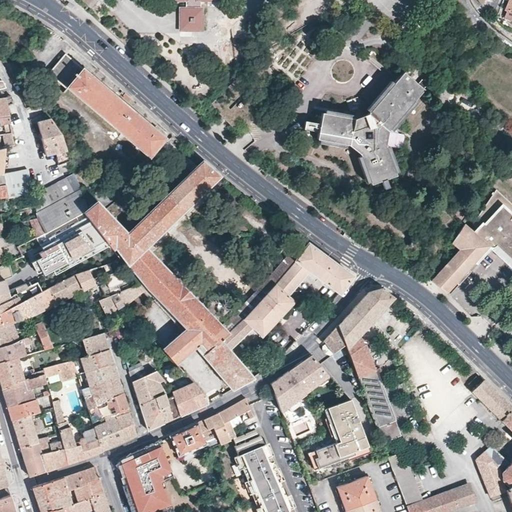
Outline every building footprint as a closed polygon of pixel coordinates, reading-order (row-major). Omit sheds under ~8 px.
[(185,0),(186,3),(180,3),(180,4),(180,24),(203,24),(202,2),(201,2),(200,0),(185,0)] [(165,138),(66,55),(49,75),(67,90),(69,89),(150,157),(165,138)] [(387,145),(389,129),(425,88),(406,71),(405,71),(369,112),(356,117),(325,112),(324,113),(320,137),(351,143),(363,152),(374,183),(398,174),(387,145)] [(38,98),(30,87),(20,91),(25,103),(38,98)] [(239,129),(258,108),(236,89),(218,110),(239,129)] [(0,124),(4,124),(10,123),(9,120),(5,97),(0,97),(0,124)] [(414,122),(430,110),(424,102),(408,115),(414,122)] [(23,129),(20,117),(9,120),(10,123),(12,132),(23,129)] [(56,152),(67,149),(63,136),(51,118),(37,122),(45,154),(46,154),(46,155),(47,154),(56,152)] [(303,121),(302,128),(315,130),(316,122),(303,121)] [(15,145),(12,133),(6,134),(3,135),(6,147),(7,146),(13,145),(15,145)] [(0,173),(5,173),(3,165),(17,162),(13,145),(7,146),(6,147),(0,147),(0,173)] [(67,149),(56,152),(58,163),(71,159),(67,149)] [(74,167),(71,159),(58,163),(61,172),(74,167)] [(196,348),(232,389),(252,378),(229,350),(251,328),(261,337),(295,301),(288,295),(309,271),(339,294),(352,276),(307,242),(299,253),(294,260),(276,283),(250,311),(228,333),(146,249),(176,219),(219,177),(202,162),(127,235),(97,202),(88,209),(84,212),(87,217),(107,242),(110,246),(112,249),(114,248),(145,285),(186,329),(164,348),(177,363),(196,348)] [(34,192),(28,167),(5,173),(7,185),(9,197),(34,192)] [(88,209),(79,184),(75,171),(56,181),(55,178),(41,185),(42,188),(34,192),(37,204),(38,211),(39,216),(43,232),(84,212),(88,209)] [(0,199),(9,197),(7,185),(0,186),(0,199)] [(502,208),(474,234),(487,245),(492,249),(494,248),(495,247),(496,246),(511,261),(511,224),(509,221),(511,218),(502,208)] [(32,218),(36,236),(43,232),(39,216),(32,218)] [(52,270),(107,242),(87,217),(52,234),(54,240),(41,247),(43,250),(33,255),(43,275),(52,270)] [(447,292),(483,251),(487,245),(474,234),(464,225),(452,243),(460,249),(434,278),(432,277),(430,279),(432,280),(447,292)] [(55,275),(110,246),(107,242),(52,270),(55,275)] [(511,261),(496,246),(495,247),(494,248),(492,249),(489,251),(490,251),(511,271),(511,261)] [(10,275),(6,262),(0,264),(0,279),(3,278),(10,275)] [(75,275),(82,289),(100,280),(99,278),(95,268),(75,275)] [(100,280),(106,297),(114,294),(111,287),(126,281),(122,270),(99,278),(100,280)] [(56,303),(82,289),(75,275),(49,287),(56,303)] [(15,286),(17,292),(27,287),(25,282),(15,286)] [(39,292),(27,298),(35,315),(56,303),(49,287),(39,292)] [(353,362),(360,381),(383,441),(399,434),(375,369),(373,369),(360,338),(393,297),(380,288),(369,292),(339,324),(346,343),(353,362)] [(0,299),(8,296),(6,289),(0,291),(0,299)] [(97,299),(105,315),(123,305),(117,293),(114,294),(106,297),(97,299)] [(0,313),(7,309),(19,303),(15,297),(0,303),(0,313)] [(35,315),(27,298),(19,303),(7,309),(12,323),(35,315)] [(0,327),(12,323),(7,309),(0,313),(0,327)] [(419,315),(417,314),(414,317),(421,323),(424,320),(419,315)] [(45,348),(54,346),(47,320),(38,324),(41,333),(45,348)] [(0,347),(13,343),(19,340),(12,323),(0,327),(0,347)] [(333,353),(346,343),(339,324),(330,334),(324,341),(326,344),(333,353)] [(108,343),(104,332),(84,338),(83,338),(84,343),(88,354),(109,349),(108,343)] [(0,361),(18,356),(26,354),(24,345),(32,343),(30,336),(19,340),(13,343),(0,347),(0,361)] [(331,355),(333,353),(326,344),(323,346),(323,349),(326,353),(331,355)] [(85,370),(114,363),(112,356),(109,349),(88,354),(81,356),(85,370)] [(288,371),(306,392),(318,384),(323,385),(328,381),(329,377),(319,364),(312,354),(299,363),(288,371)] [(24,380),(18,356),(0,361),(0,382),(2,388),(24,380)] [(77,372),(73,358),(44,367),(45,372),(46,377),(59,374),(61,381),(79,377),(77,372)] [(90,384),(118,377),(116,371),(114,363),(85,370),(90,384)] [(132,380),(149,371),(143,363),(129,369),(131,375),(132,380)] [(160,380),(165,378),(159,367),(149,371),(132,380),(136,393),(139,403),(155,396),(166,392),(160,380)] [(29,378),(38,375),(36,369),(27,372),(29,378)] [(298,400),(307,394),(306,392),(288,371),(278,378),(271,383),(275,393),(282,412),(288,407),(291,411),(301,404),(298,400)] [(46,377),(45,372),(38,375),(29,378),(24,380),(2,388),(5,400),(7,406),(35,398),(32,388),(48,383),(46,377)] [(87,404),(123,393),(120,383),(118,377),(90,384),(82,386),(87,404)] [(195,408),(211,401),(194,382),(172,391),(180,415),(195,408)] [(473,461),(488,496),(504,491),(511,487),(511,416),(480,386),(474,393),(511,429),(511,460),(504,468),(484,450),(473,461)] [(175,417),(180,415),(172,391),(172,389),(166,392),(155,396),(163,423),(175,417)] [(113,412),(128,408),(126,401),(123,393),(87,404),(92,419),(99,416),(113,412)] [(155,396),(139,403),(145,423),(147,430),(163,423),(155,396)] [(39,412),(35,398),(7,406),(10,415),(11,420),(30,414),(39,412)] [(62,413),(59,398),(52,400),(52,403),(54,407),(56,415),(62,413)] [(227,430),(233,427),(231,421),(251,409),(248,403),(246,398),(233,405),(220,413),(227,430)] [(369,449),(352,402),(329,410),(341,444),(337,445),(317,452),(320,459),(315,461),(317,468),(348,457),(369,449)] [(131,437),(136,435),(132,422),(128,408),(113,412),(122,441),(131,437)] [(341,444),(329,410),(325,412),(337,445),(341,444)] [(100,421),(93,424),(94,425),(102,450),(113,445),(122,441),(113,412),(99,416),(100,421)] [(102,450),(94,425),(82,429),(85,438),(77,441),(73,425),(66,421),(66,422),(64,422),(62,413),(56,415),(60,433),(63,446),(67,463),(68,463),(83,457),(102,450)] [(215,427),(220,437),(229,433),(227,430),(220,413),(204,420),(209,430),(215,427)] [(16,437),(20,449),(38,442),(37,440),(30,414),(11,420),(16,437)] [(182,430),(170,435),(179,456),(207,443),(198,422),(182,430)] [(237,437),(234,438),(237,444),(234,445),(238,454),(237,455),(242,468),(245,467),(248,473),(250,479),(247,480),(253,493),(255,492),(258,499),(261,506),(259,507),(261,511),(291,511),(290,509),(292,508),(287,495),(281,481),(276,468),(274,469),(269,457),(271,456),(266,443),(264,444),(260,435),(259,436),(255,429),(237,437)] [(220,437),(222,443),(232,439),(229,433),(220,437)] [(57,467),(52,451),(51,451),(48,437),(37,440),(38,442),(20,449),(25,464),(29,478),(57,467)] [(174,503),(164,479),(161,472),(171,468),(159,440),(147,445),(145,446),(148,451),(142,454),(145,461),(142,462),(139,455),(131,458),(129,453),(116,468),(126,480),(129,487),(123,488),(131,511),(152,511),(161,509),(174,503)] [(268,442),(266,443),(271,456),(274,455),(268,442)] [(60,466),(67,463),(63,446),(52,451),(57,467),(60,466)] [(145,461),(142,454),(139,449),(129,453),(131,458),(139,455),(142,462),(145,461)] [(350,461),(371,453),(369,449),(348,457),(350,461)] [(396,452),(388,455),(397,480),(414,474),(409,462),(401,465),(396,452)] [(75,488),(79,501),(103,493),(99,480),(95,466),(78,472),(64,477),(68,490),(75,488)] [(126,480),(116,468),(123,488),(129,487),(126,480)] [(174,475),(171,468),(161,472),(164,479),(174,475)] [(401,489),(407,505),(424,499),(414,474),(397,480),(401,489)] [(345,510),(376,499),(367,475),(350,482),(337,487),(345,510)] [(36,497),(40,511),(46,511),(72,503),(68,490),(64,477),(48,482),(33,487),(36,497)] [(407,505),(409,511),(442,511),(474,500),(467,482),(424,499),(407,505)] [(511,487),(504,491),(488,496),(489,499),(504,494),(511,511),(511,487)] [(82,511),(93,509),(94,511),(108,511),(110,511),(105,498),(103,493),(79,501),(72,503),(46,511),(82,511)] [(290,494),(287,495),(292,508),(295,506),(290,494)] [(0,511),(16,511),(13,503),(11,495),(0,499),(0,511)] [(380,511),(376,499),(345,510),(345,511),(380,511)] [(171,511),(177,509),(174,503),(161,509),(162,511),(171,511)]
